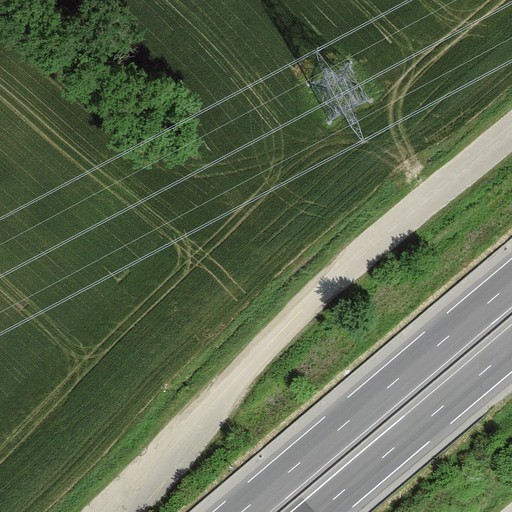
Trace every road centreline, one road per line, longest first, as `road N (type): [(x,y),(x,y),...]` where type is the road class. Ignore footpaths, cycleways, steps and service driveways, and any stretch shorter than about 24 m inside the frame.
road 1 (unclassified): [(109,511),(313,299),(511,131)]
road 2 (trunk): [(511,286),(245,511)]
road 3 (trunk): [(329,511),(511,357)]
